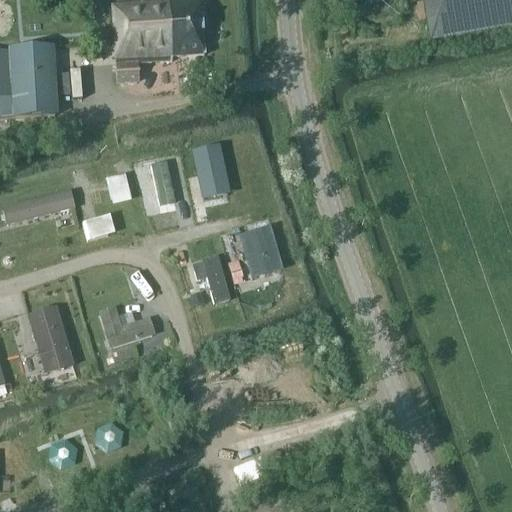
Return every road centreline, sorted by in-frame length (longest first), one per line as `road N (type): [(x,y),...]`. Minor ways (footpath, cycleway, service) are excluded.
road 1 (unclassified): [(395,402),(298,436),(226,430),(196,388),(151,272),(133,262),(95,260),(0,288)]
road 2 (secondary): [(395,402),(318,183),(293,80),(286,0)]
